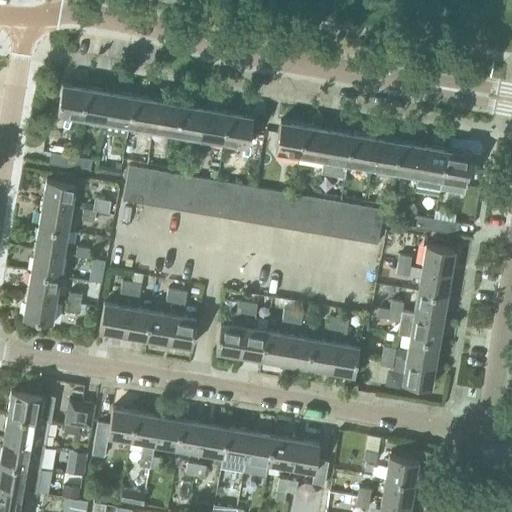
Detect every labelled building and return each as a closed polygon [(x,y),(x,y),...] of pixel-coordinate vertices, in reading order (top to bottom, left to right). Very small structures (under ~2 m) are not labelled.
[(80,115),(85,87),(62,83),(57,111),(80,115)] [(104,120),(109,91),(85,87),(80,115),(104,120)] [(128,124),(133,95),(109,91),(104,120),(128,124)] [(152,128),(157,99),(133,95),(128,124),(152,128)] [(176,132),(181,103),(157,99),(152,128),(176,132)] [(200,136),(204,107),(181,103),(176,132),(200,136)] [(224,140),(228,111),(204,107),(200,136),(224,140)] [(224,140),(248,144),(253,115),(228,111),(224,140)] [(300,153),(305,124),(281,120),(275,149),(300,153)] [(323,157),(328,128),(305,124),(300,153),(323,157)] [(347,161),(352,132),(328,128),(323,157),(347,161)] [(372,165),(376,136),(352,132),(347,161),(372,165)] [(395,169),(400,141),(376,136),(372,165),(395,169)] [(419,173),(424,145),(400,141),(395,169),(419,173)] [(440,189),(442,177),(448,149),(424,145),(419,173),(417,185),(440,189)] [(440,189),(464,193),(471,153),(448,149),(442,177),(440,189)] [(69,166),(71,155),(50,151),(48,163),(69,166)] [(69,166),(90,170),(92,158),(71,155),(69,166)] [(140,166),(128,165),(122,199),(134,201),(140,166)] [(151,168),(140,166),(134,201),(146,203),(151,168)] [(163,170),(151,168),(146,203),(157,205),(163,170)] [(175,172),(163,170),(157,205),(169,207),(175,172)] [(73,183),(75,174),(55,171),(54,179),(73,183)] [(186,174),(175,172),(169,206),(180,209),(186,174)] [(198,176),(186,174),(180,209),(192,210),(198,176)] [(209,178),(198,176),(192,210),(203,212),(209,178)] [(42,199),(71,204),(75,183),(46,178),(42,199)] [(221,180),(209,178),(203,212),(215,215),(221,180)] [(232,182),(221,180),(215,215),(227,216),(232,182)] [(244,184),(232,182),(227,216),(238,218),(244,184)] [(256,186),(244,184),(238,218),(238,219),(250,221),(256,186)] [(267,188),(256,186),(250,220),(261,222),(267,188)] [(279,190),(267,188),(261,222),(273,224),(279,190)] [(290,192),(279,190),(273,224),(284,226),(290,192)] [(302,194),(290,192),(284,226),(296,228),(302,194)] [(313,196),(302,194),(296,228),(308,230),(313,196)] [(325,198),(314,196),(308,230),(319,232),(325,198)] [(337,200),(325,198),(319,232),(331,234),(337,200)] [(38,223),(67,228),(71,204),(42,199),(38,223)] [(348,202),(337,200),(331,234),(342,236),(348,202)] [(360,204),(348,202),(342,236),(354,238),(360,204)] [(371,206),(360,204),(354,238),(366,240),(371,206)] [(85,205),(83,216),(96,218),(98,208),(85,205)] [(383,208),(371,206),(366,240),(377,242),(383,208)] [(436,229),(439,218),(418,214),(416,226),(436,229)] [(457,233),(459,221),(439,218),(436,229),(457,233)] [(34,247),(63,251),(67,228),(38,223),(34,247)] [(79,241),(77,251),(90,254),(91,243),(79,241)] [(426,243),(422,266),(451,271),(455,248),(426,243)] [(30,270),(59,275),(63,251),(34,247),(30,270)] [(402,249),(400,259),(411,260),(413,251),(402,249)] [(400,259),(399,269),(410,270),(411,260),(400,259)] [(451,271),(422,266),(418,289),(447,294),(451,271)] [(91,267),(89,279),(102,281),(104,269),(91,267)] [(26,293),(55,298),(59,275),(30,270),(26,293)] [(132,286),(134,276),(124,275),(122,285),(132,286)] [(142,288),(144,278),(134,276),(132,286),(142,288)] [(178,294),(179,284),(169,283),(168,292),(178,294)] [(187,296),(189,286),(179,284),(178,294),(187,296)] [(71,287),(69,297),(82,299),(84,289),(71,287)] [(447,294),(418,289),(414,311),(414,312),(443,317),(447,294)] [(26,293),(22,317),(51,322),(55,298),(26,293)] [(248,306),(249,296),(239,295),(238,305),(248,306)] [(257,308),(259,298),(249,296),(248,306),(257,308)] [(69,297),(67,307),(80,309),(82,299),(69,297)] [(403,300),(390,298),(389,307),(401,309),(402,309),(403,300)] [(121,333),(126,305),(103,301),(99,330),(121,333)] [(294,314),(296,304),(286,303),(284,313),(294,314)] [(304,316),(306,306),(296,304),(294,314),(304,316)] [(144,337),(150,309),(126,305),(121,333),(144,337)] [(401,309),(389,307),(388,307),(380,306),(378,316),(399,319),(401,309)] [(168,341),(173,313),(150,309),(144,337),(168,341)] [(402,309),(401,309),(399,319),(397,332),(410,334),(410,335),(438,340),(443,317),(414,312),(414,311),(402,309)] [(339,323),(341,313),(331,311),(329,321),(339,323)] [(191,345),(196,317),(173,313),(168,341),(191,345)] [(349,324),(351,314),(341,313),(339,323),(349,324)] [(238,353),(243,325),(220,321),(215,349),(238,353)] [(260,357),(266,329),(243,325),(238,353),(260,357)] [(284,361),(289,332),(266,329),(260,357),(284,361)] [(307,365),(312,336),(289,332),(284,361),(307,365)] [(438,340),(410,335),(408,347),(405,346),(405,348),(383,344),(382,354),(434,363),(438,340)] [(331,369),(336,340),(312,336),(307,365),(331,369)] [(331,369),(354,373),(359,344),(336,340),(331,369)] [(434,363),(382,354),(380,363),(392,365),(392,368),(403,371),(402,381),(430,386),(434,363)] [(55,396),(11,389),(7,412),(38,417),(50,419),(51,419),(55,396)] [(69,399),(65,421),(80,424),(91,425),(95,403),(69,399)] [(131,439),(136,410),(112,406),(110,423),(98,421),(92,454),(104,456),(108,435),(131,439)] [(151,463),(154,443),(159,414),(136,410),(131,439),(144,441),(140,462),(151,463)] [(7,412),(2,436),(34,441),(46,443),(50,419),(38,417),(7,412)] [(154,443),(176,447),(181,418),(159,414),(154,443)] [(176,447),(200,451),(205,422),(181,418),(176,447)] [(80,424),(65,421),(63,432),(78,434),(80,424)] [(222,455),(227,426),(205,422),(200,451),(222,455)] [(250,430),(227,426),(222,455),(221,464),(244,469),(250,430)] [(273,434),(250,430),(244,469),(267,474),(273,434)] [(269,463),(293,467),(298,438),(275,434),(269,463)] [(2,436),(0,450),(0,459),(42,467),(46,443),(34,441),(2,436)] [(316,459),(320,442),(298,438),(293,467),(314,470),(312,482),(324,484),(328,461),(316,459)] [(77,448),(74,468),(83,470),(86,450),(77,448)] [(377,451),(365,449),(364,459),(375,461),(377,451)] [(389,454),(385,474),(414,479),(418,459),(389,454)] [(197,471),(199,458),(190,457),(188,469),(197,471)] [(208,460),(199,458),(197,471),(205,473),(208,460)] [(0,459),(0,484),(26,489),(33,490),(38,491),(42,467),(0,459)] [(181,471),(180,482),(187,483),(189,473),(181,471)] [(287,499),(289,488),(291,474),(281,472),(277,497),(287,499)] [(291,474),(289,488),(298,489),(300,476),(291,474)] [(385,474),(381,497),(410,502),(414,479),(385,474)] [(78,497),(80,484),(65,482),(63,495),(78,497)] [(26,489),(0,484),(0,508),(19,511),(29,511),(33,490),(26,489)] [(360,484),(359,493),(371,495),(373,486),(360,484)] [(145,493),(124,490),(123,497),(144,500),(145,493)] [(359,493),(357,503),(370,504),(371,495),(359,493)] [(381,497),(378,511),(408,511),(410,502),(381,497)] [(104,511),(106,503),(94,501),(92,511),(104,511)]
